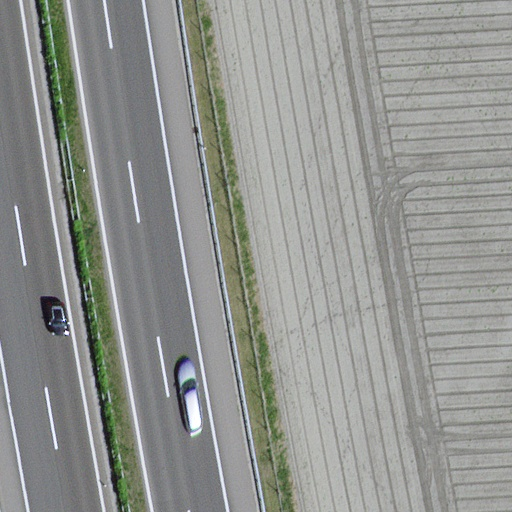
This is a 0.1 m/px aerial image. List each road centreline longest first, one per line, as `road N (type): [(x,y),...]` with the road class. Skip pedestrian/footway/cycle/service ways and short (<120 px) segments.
road 1 (motorway): [(194,511),(112,0)]
road 2 (motorway): [(0,128),(60,511)]
